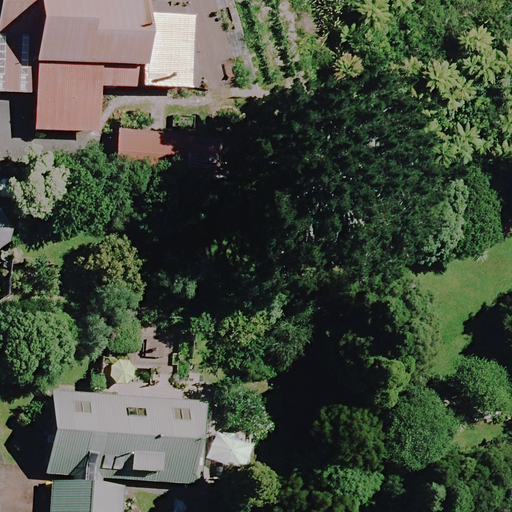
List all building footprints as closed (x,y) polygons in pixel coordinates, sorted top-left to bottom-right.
[(0,0),(0,10),(30,11),(29,64),(144,67),(145,0),(0,0)] [(23,50),(0,48),(0,97),(20,99),(23,50)] [(95,138),(97,98),(32,96),(31,136),(95,138)] [(115,136),(114,148),(112,180),(223,187),(226,143),(115,136)] [(197,403),(49,398),(45,511),(117,511),(118,483),(194,486),(197,403)] [(31,511),(36,461),(0,457),(0,511),(31,511)]
